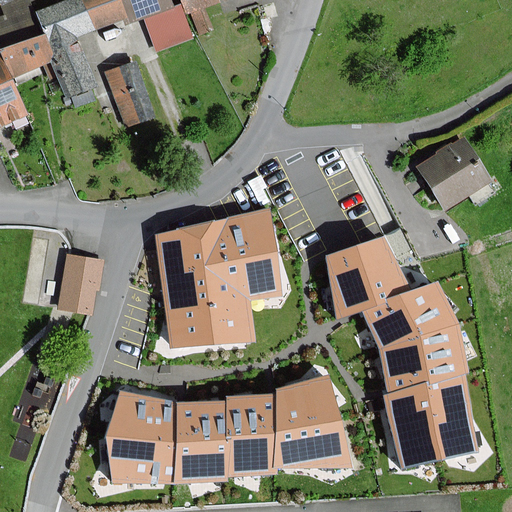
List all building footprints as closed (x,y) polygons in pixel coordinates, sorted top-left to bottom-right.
[(124,18),(127,25),(144,18),(158,52),(193,37),(184,14),(180,4),(174,6),(171,0),(69,0),(38,13),(46,32),(52,48),(53,62),(66,94),(95,83),(77,37),(95,29),(124,18)] [(218,0),(181,0),(187,12),(219,2),(218,0)] [(53,62),(52,48),(46,32),(0,50),(0,51),(11,79),(53,62)] [(0,125),(26,115),(11,79),(0,51),(0,125)] [(134,65),(110,74),(129,125),(153,116),(134,65)] [(464,138),(419,167),(444,208),(490,179),(464,138)] [(253,340),(248,298),(281,292),(268,214),(160,237),(172,345),(253,340)] [(403,468),(478,452),(465,373),(468,372),(459,325),(438,281),(410,290),(384,237),(327,254),(338,320),(364,309),(381,348),(389,394),(385,395),(403,468)] [(101,263),(69,256),(59,305),(91,312),(101,263)] [(230,475),(277,473),(277,468),(353,469),(343,421),(329,376),(277,389),(277,394),(227,397),(227,402),(226,440),(232,439),(230,475)] [(173,482),(229,480),(230,475),(232,439),(226,440),(227,402),(175,403),(122,393),(108,436),(114,481),(173,482)]
